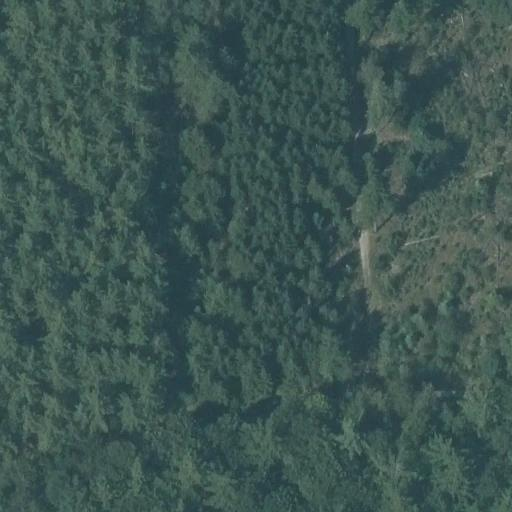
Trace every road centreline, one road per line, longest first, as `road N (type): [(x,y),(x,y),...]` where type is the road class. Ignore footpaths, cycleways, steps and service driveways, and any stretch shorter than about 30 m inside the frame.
road 1 (track): [(511,395),(407,395),(312,408),(0,492)]
road 2 (track): [(368,399),(371,340),(340,0)]
